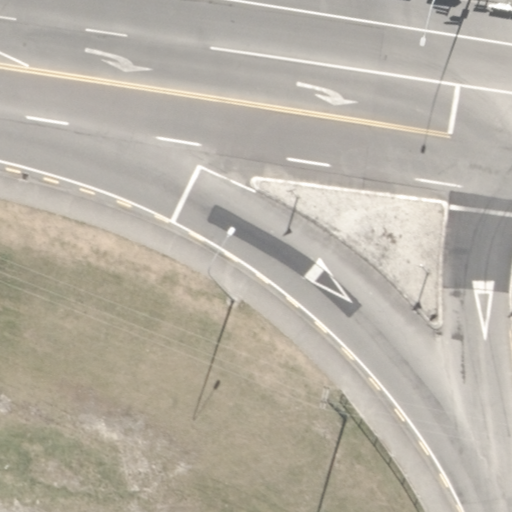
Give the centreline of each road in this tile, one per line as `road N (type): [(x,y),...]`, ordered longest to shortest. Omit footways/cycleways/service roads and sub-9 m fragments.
road 1 (primary): [(501,511),(364,319),(265,230),(0,76)]
road 2 (residential): [(505,134),(0,63)]
